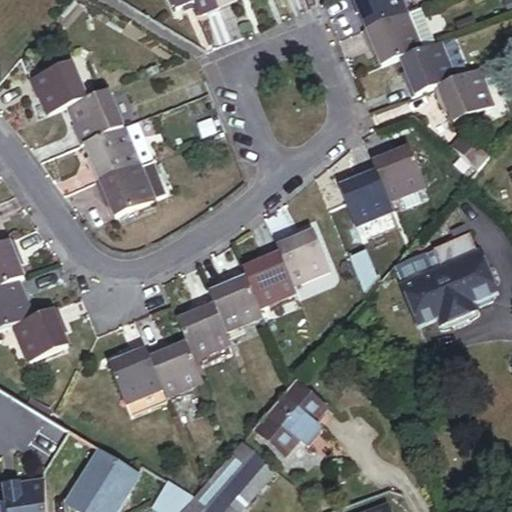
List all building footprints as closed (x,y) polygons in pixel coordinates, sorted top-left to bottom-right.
[(212,0),(168,0),(173,13),(193,5),(196,11),(199,18),(217,11),(212,0)] [(212,0),(217,11),(236,3),(235,0),(212,0)] [(405,18),(397,0),(346,0),(354,17),(359,16),(366,34),(405,18)] [(420,12),(405,18),(420,54),(435,48),(420,12)] [(420,54),(405,18),(366,34),(361,35),(369,55),(373,53),(380,70),(399,63),(420,54)] [(454,26),(457,35),(476,27),(473,18),(454,26)] [(454,85),(439,47),(435,48),(420,54),(399,63),(407,82),(402,84),(410,102),(433,93),(454,85)] [(87,104),(72,67),(29,84),(37,102),(41,101),(48,119),(68,111),(87,104)] [(491,112),(476,75),(454,85),(433,93),(438,105),(443,103),(453,127),(491,112)] [(123,133),(107,95),(87,104),(68,111),(75,131),(72,133),(79,150),(84,149),(123,133)] [(138,127),(123,133),(137,169),(152,163),(138,127)] [(137,169),(123,133),(84,149),(92,168),(87,170),(93,187),(137,169)] [(451,153),(476,174),(488,160),(463,139),(451,153)] [(424,189),(409,153),(391,161),(389,156),(370,164),(373,172),(386,205),(424,189)] [(154,166),(138,172),(151,205),(167,198),(154,166)] [(138,172),(137,169),(93,187),(101,207),(107,205),(114,223),(152,207),(151,205),(138,172)] [(386,205),(373,172),(357,178),(359,184),(339,192),(355,230),(391,215),(386,205)] [(329,275),(314,237),(295,245),(293,240),(275,247),(277,253),(292,290),(329,275)] [(478,312),(491,307),(492,302),(495,301),(468,240),(434,253),(443,275),(402,291),(420,333),(437,326),(440,333),(475,319),(472,311),(478,312)] [(24,281),(17,263),(22,261),(14,242),(0,247),(0,290),(20,282),(24,281)] [(407,254),(410,263),(434,253),(431,245),(407,254)] [(292,290),(277,253),(259,260),(262,267),(242,274),(246,284),(258,313),(295,297),(292,290)] [(402,291),(443,275),(434,253),(410,263),(393,270),(402,291)] [(345,263),(363,306),(379,286),(366,254),(345,263)] [(295,292),(298,301),(334,288),(331,279),(295,292)] [(31,321),(24,304),(28,303),(20,282),(0,290),(0,333),(14,328),(31,321)] [(258,313),(246,284),(225,292),(223,287),(206,294),(211,305),(224,337),(262,322),(258,313)] [(224,337),(211,305),(192,312),(195,317),(177,325),(186,348),(193,364),(229,349),(224,337)] [(68,350),(61,332),(66,330),(59,310),(31,321),(14,328),(28,365),(68,350)] [(202,387),(193,364),(186,348),(167,356),(164,350),(146,358),(161,393),(164,402),(202,387)] [(146,358),(143,350),(124,357),(126,362),(109,369),(125,408),(161,393),(146,358)] [(325,413),(294,387),(253,434),(285,461),(300,444),(307,450),(317,438),(309,432),(325,413)] [(161,393),(125,408),(130,421),(166,407),(164,402),(161,393)] [(49,411),(41,406),(36,413),(45,418),(49,411)] [(337,455),(317,438),(307,450),(327,467),(337,455)] [(233,511),(240,511),(273,474),(242,447),(195,502),(186,511),(227,511),(230,509),(233,511)] [(116,511),(139,477),(103,454),(72,503),(76,511),(116,511)] [(42,511),(44,483),(20,487),(20,484),(3,486),(5,504),(6,511),(42,511)] [(186,511),(195,502),(169,485),(152,510),(154,511),(186,511)]
